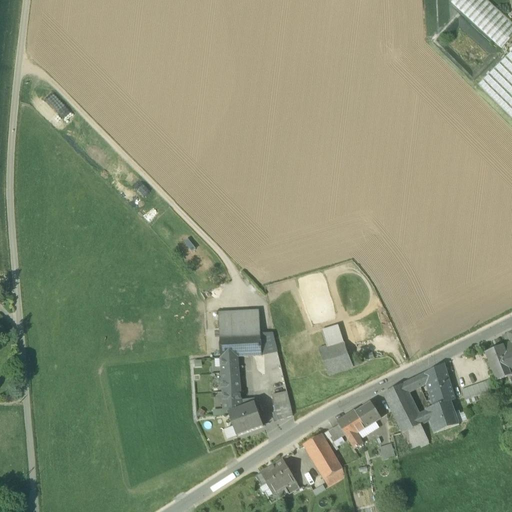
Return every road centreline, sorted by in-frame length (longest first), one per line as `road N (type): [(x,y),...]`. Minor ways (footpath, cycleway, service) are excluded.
road 1 (unclassified): [(26,0),(9,177),(34,511)]
road 2 (unclassified): [(175,511),(336,408),(511,322)]
